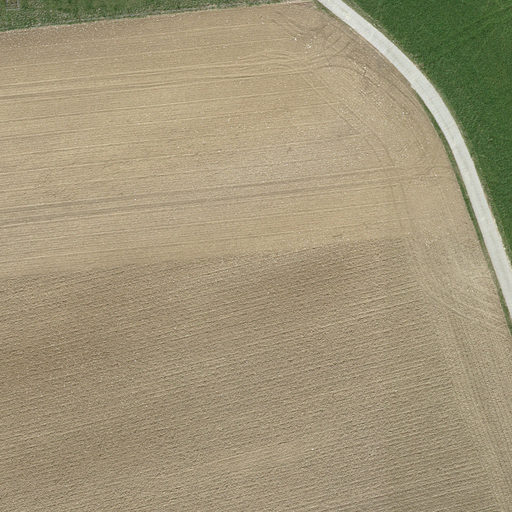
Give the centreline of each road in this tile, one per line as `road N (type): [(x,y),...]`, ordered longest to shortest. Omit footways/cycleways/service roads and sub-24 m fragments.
road 1 (track): [(85,391),(428,263),(492,253)]
road 2 (track): [(511,310),(429,99),(324,0)]
